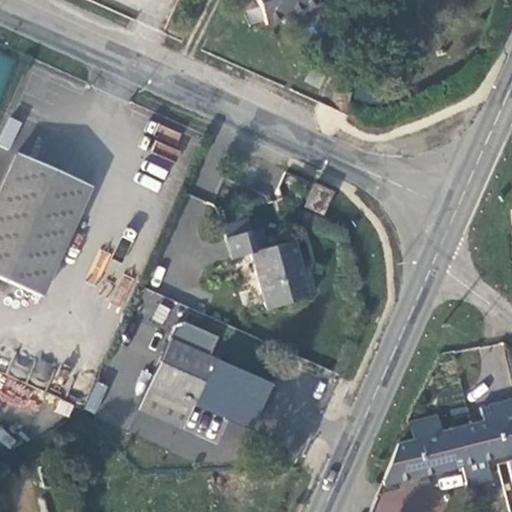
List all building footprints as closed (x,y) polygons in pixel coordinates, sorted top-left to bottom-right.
[(256,0),(265,26),(319,8),(317,0),(256,0)] [(0,96),(12,56),(0,52),(0,96)] [(0,134),(0,145),(8,149),(20,122),(8,116),(0,134)] [(0,274),(39,294),(91,182),(19,148),(0,188),(0,274)] [(333,192),(315,182),(305,204),(324,213),(333,192)] [(261,226),(225,237),(231,261),(249,255),(264,310),(308,298),(301,268),(304,267),(297,240),(267,250),(261,226)] [(136,411),(181,432),(216,353),(216,344),(183,329),(174,330),(136,411)] [(227,371),(210,410),(273,436),(290,398),(227,371)] [(511,446),(511,402),(494,407),(495,411),(497,418),(439,433),(435,417),(411,423),(414,442),(399,444),(381,484),(508,453),(507,448),(511,446)]
